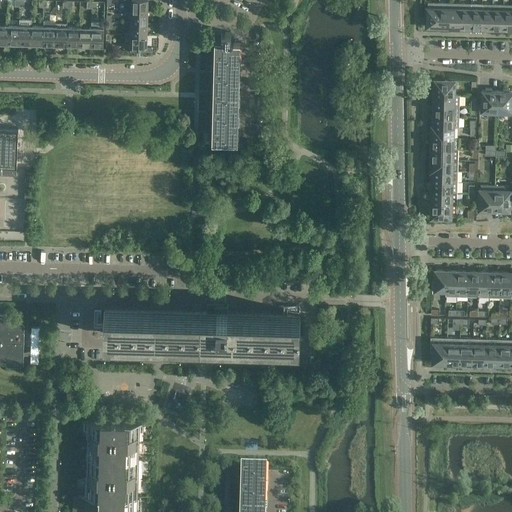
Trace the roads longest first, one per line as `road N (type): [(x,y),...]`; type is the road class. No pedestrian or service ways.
road 1 (unclassified): [(310,299),(0,293)]
road 2 (unclassified): [(0,73),(154,76),(174,62),(180,0)]
road 3 (unclassified): [(399,240),(398,55)]
road 4 (unclassified): [(407,386),(399,240)]
